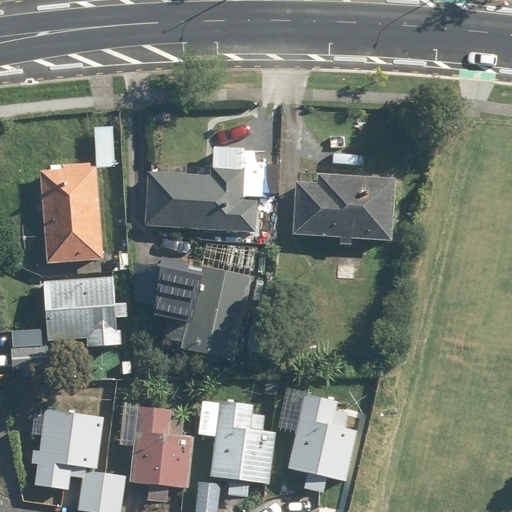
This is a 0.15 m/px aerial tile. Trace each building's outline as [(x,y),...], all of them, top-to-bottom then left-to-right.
[(113,128),(95,129),(95,168),(114,168),(113,128)] [(93,168),(38,172),(46,266),(100,262),(93,168)] [(255,204),(241,203),(242,169),(211,168),(211,177),(149,175),(147,229),(254,233),(255,204)] [(292,240),(390,245),(393,180),(316,176),(316,186),(295,185),(292,240)] [(176,265),(137,265),(137,301),(176,301),(176,265)] [(250,278),(199,268),(184,351),(236,360),(250,278)] [(112,279),(42,285),(48,353),(118,347),(112,279)] [(342,429),(345,415),(334,413),(336,403),(304,395),(287,469),(343,482),(355,432),(342,429)] [(251,407),(218,403),(209,477),(268,484),(274,433),(248,430),(251,407)] [(136,407),(128,482),(185,488),(190,438),(168,436),(170,411),(136,407)] [(102,419),(44,411),(34,486),(68,490),(71,466),(95,469),(102,419)] [(121,511),(126,477),(84,472),(79,511),(121,511)] [(217,511),(219,485),(197,483),(194,511),(217,511)] [(277,503),(277,511),(321,511),(321,505),(277,503)]
